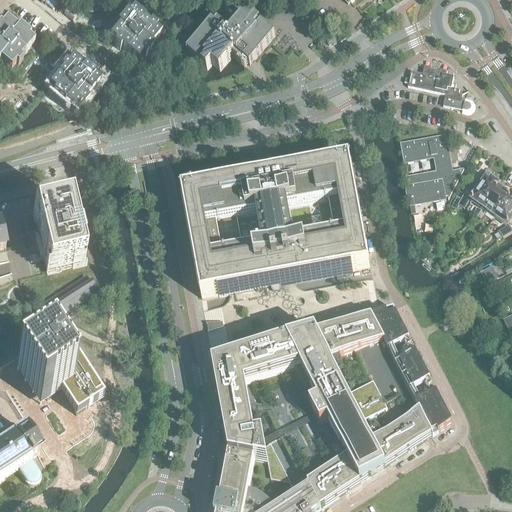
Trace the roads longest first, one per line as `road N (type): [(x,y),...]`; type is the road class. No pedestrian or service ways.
road 1 (unclassified): [(128,145),(176,419),(163,480),(138,511)]
road 2 (unclassified): [(182,511),(194,407),(141,142)]
road 3 (residential): [(335,93),(357,130),(380,270),(464,435)]
road 4 (tertiary): [(327,80),(129,134)]
road 5 (tertiary): [(141,142),(335,93)]
road 6 (residential): [(0,384),(20,393),(63,464),(63,485),(45,500)]
road 7 (tertiary): [(129,134),(0,167)]
road 8 (tertiary): [(0,176),(128,145)]
road 9 (tertiary): [(435,17),(327,80)]
